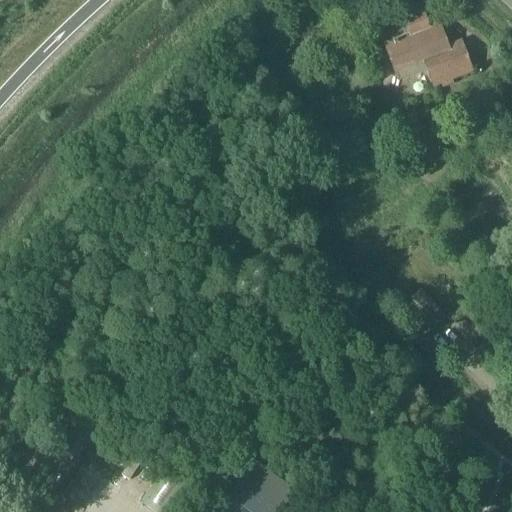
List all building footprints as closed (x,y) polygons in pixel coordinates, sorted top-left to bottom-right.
[(443,50),(435,28),(440,26),(439,25),(428,29),(419,5),(401,12),(410,36),(385,46),(394,71),(423,60),(433,86),(440,83),(441,86),(451,82),(450,79),(470,72),(460,44),(443,50)] [(343,48),(331,39),(317,57),(330,67),(343,48)] [(427,335),(444,319),(446,317),(420,289),(401,307),(427,335)] [(281,511),(296,492),(253,463),(239,482),(218,511),(281,511)] [(152,511),(173,511),(190,489),(163,471),(141,504),(152,511)]
